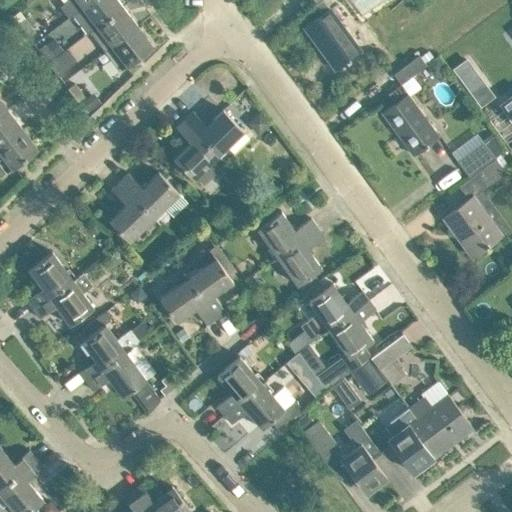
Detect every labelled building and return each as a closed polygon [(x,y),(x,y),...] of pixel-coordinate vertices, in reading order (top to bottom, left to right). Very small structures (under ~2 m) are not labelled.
[(68,0),(69,0),(60,7),(68,17),(74,12),(73,12),(88,0),(68,0)] [(117,0),(88,0),(73,12),(74,12),(88,31),(91,29),(96,25),(122,5),(117,0)] [(360,50),(329,8),(323,0),(320,0),(314,4),(321,14),(304,27),(321,50),(322,49),(335,67),(334,68),(335,69),(346,61),(347,62),(350,60),(349,59),(360,50)] [(96,25),(91,29),(105,48),(111,44),(136,24),(123,6),(122,5),(122,6),(122,5),(96,25)] [(28,37),(35,32),(25,19),(18,24),(28,37)] [(111,44),(105,48),(121,69),(152,45),(136,24),(111,44)] [(47,62),(54,57),(44,44),(37,50),(47,62)] [(401,84),(427,65),(419,55),(393,74),(401,84)] [(57,76),(65,71),(54,57),(47,62),(57,76)] [(466,60),(453,69),(479,105),(493,96),(466,60)] [(77,102),(84,96),(74,83),(67,88),(77,102)] [(438,137),(407,93),(382,111),(399,136),(400,135),(413,154),(438,137)] [(7,108),(0,112),(0,142),(21,127),(7,109),(8,109),(7,108)] [(243,131),(223,109),(206,125),(192,111),(184,119),(218,154),(243,131)] [(218,154),(184,119),(175,127),(189,141),(172,157),(192,179),(195,176),(204,184),(227,163),(218,154)] [(0,175),(6,171),(37,148),(21,127),(0,142),(0,175)] [(469,176),(495,157),(483,141),(457,160),(469,176)] [(478,171),(462,182),(472,195),(473,196),(482,189),(506,172),(495,158),(478,171)] [(127,173),(119,181),(153,216),(164,206),(178,193),(171,185),(158,171),(141,187),(127,173)] [(128,240),(153,216),(119,181),(111,189),(125,202),(108,219),(122,233),(128,240)] [(269,203),(278,194),(271,187),(265,187),(259,194),(269,203)] [(472,195),(443,217),(453,230),(456,228),(464,239),(461,241),(472,255),(488,244),(501,234),(473,196),(472,195)] [(294,229),(281,210),(257,228),(277,256),(317,227),(310,218),(294,229)] [(203,226),(195,232),(199,237),(204,237),(209,233),(203,226)] [(297,284),(305,278),(321,266),(308,247),(323,236),(317,227),(277,256),(297,284)] [(203,265),(187,277),(215,318),(225,310),(214,295),(233,281),(221,264),(215,257),(209,248),(197,257),(203,265)] [(33,309),(72,279),(52,251),(28,269),(41,287),(26,299),(33,309)] [(92,285),(83,272),(73,279),(72,279),(33,309),(39,317),(55,306),(68,324),(93,306),(82,292),(92,285)] [(215,318),(187,277),(159,297),(164,305),(176,321),(195,308),(206,324),(215,318)] [(305,329),(288,341),(295,352),(312,340),(328,328),(368,299),(362,290),(346,301),(333,282),(316,294),(308,300),(317,312),(303,322),(302,326),(305,329)] [(309,345),(299,351),(315,374),(325,388),(370,356),(362,346),(373,338),(359,320),(375,308),(368,299),(328,328),(346,352),(325,367),(309,345)] [(116,339),(105,323),(81,341),(94,360),(79,371),(85,381),(125,351),(135,344),(139,340),(130,328),(116,339)] [(378,368),(394,356),(411,344),(402,332),(370,356),(378,368)] [(125,351),(85,381),(92,390),(102,383),(106,389),(113,384),(122,396),(132,389),(148,411),(159,398),(146,379),(134,363),(144,356),(139,349),(135,344),(125,351)] [(224,414),(262,382),(242,359),(252,351),(247,345),(237,353),(239,355),(216,375),(231,392),(216,405),(224,414)] [(445,385),(464,373),(455,360),(436,372),(445,385)] [(343,376),(331,385),(347,408),(360,399),(343,376)] [(432,458),(473,428),(437,380),(420,393),(422,396),(408,407),(415,417),(429,435),(420,441),(432,458)] [(273,395),(262,382),(224,414),(231,423),(246,410),(261,427),(270,420),(281,433),(295,421),(292,417),(302,408),(283,386),(273,395)] [(413,472),(432,458),(420,441),(429,435),(415,417),(408,407),(388,422),(395,432),(387,438),(413,472)] [(323,459),(339,447),(318,419),(302,431),(323,459)] [(366,492),(386,477),(372,458),(380,452),(355,419),(344,428),(357,445),(340,458),(366,492)] [(7,455),(0,445),(0,487),(36,459),(29,450),(19,458),(16,453),(7,455)] [(43,468),(36,459),(0,487),(0,507),(2,510),(9,504),(15,511),(24,511),(42,498),(27,480),(43,468)] [(327,511),(345,511),(364,493),(340,469),(312,497),(327,511)] [(152,499),(140,484),(131,491),(146,511),(185,511),(190,509),(171,485),(152,499)] [(146,511),(131,491),(122,497),(133,511),(146,511)]
